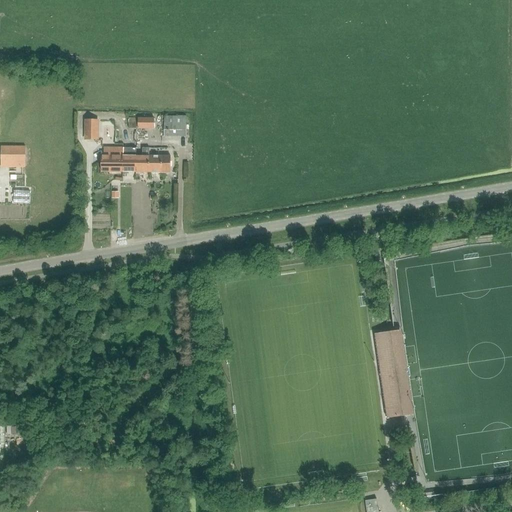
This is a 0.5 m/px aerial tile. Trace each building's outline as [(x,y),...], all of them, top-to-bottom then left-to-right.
[(164,137),(185,137),(185,116),(177,116),(164,116),(164,137)] [(128,118),(128,128),(136,128),(136,118),(128,118)] [(138,118),(138,128),(154,129),(154,118),(138,118)] [(99,120),(89,120),(84,120),(84,140),(98,140),(99,120)] [(0,167),(25,167),(25,146),(0,146),(0,149),(0,167)] [(123,172),(123,156),(123,148),(104,147),(104,156),(101,155),(101,172),(123,172)] [(149,172),(149,156),(149,148),(142,148),(142,156),(136,156),(136,172),(149,172)] [(136,172),(136,156),(123,156),(123,172),(136,172)] [(149,156),(149,172),(171,172),(171,156),(149,156)] [(399,331),(374,334),(386,418),(411,415),(411,410),(413,409),(408,377),(410,377),(409,368),(407,368),(402,335),(400,336),(399,331)] [(378,511),(376,499),(365,501),(366,511),(378,511)]
